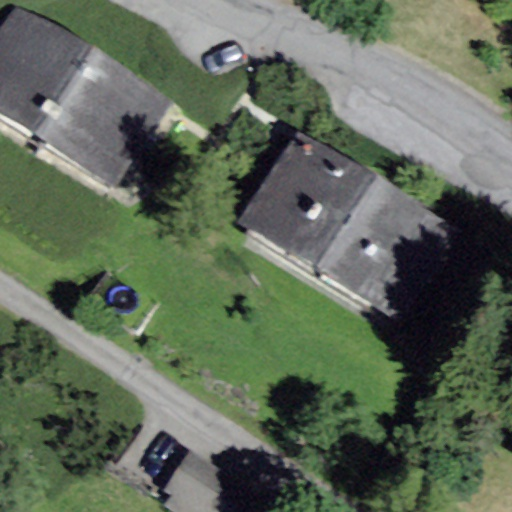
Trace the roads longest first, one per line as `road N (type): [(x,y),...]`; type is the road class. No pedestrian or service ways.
road 1 (residential): [(0,287),(333,511)]
road 2 (unclassified): [(511,172),(361,69),(206,0)]
